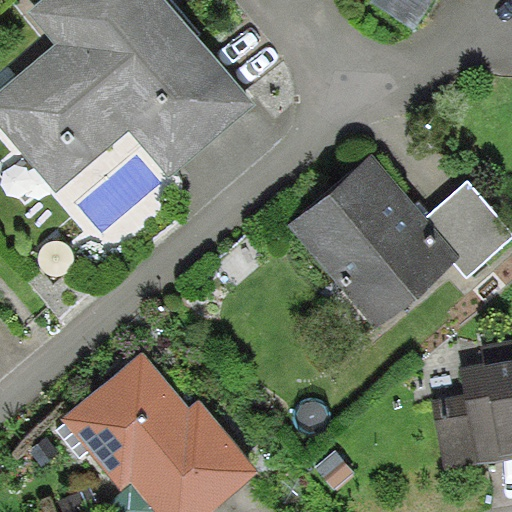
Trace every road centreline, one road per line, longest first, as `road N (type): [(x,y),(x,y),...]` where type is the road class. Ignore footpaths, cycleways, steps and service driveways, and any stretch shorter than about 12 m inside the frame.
road 1 (residential): [(0,398),(320,135),(325,67),(260,0)]
road 2 (unknown): [(320,135),(510,0)]
